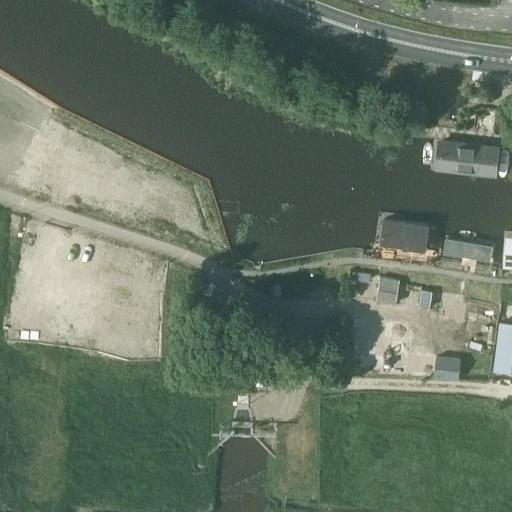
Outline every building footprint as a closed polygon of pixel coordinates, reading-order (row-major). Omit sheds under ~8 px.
[(435,139),(431,172),(496,179),(500,146),(435,139)] [(451,232),(447,260),(493,266),(497,239),(451,232)] [(384,236),(382,254),(427,259),(429,242),(384,236)] [(396,302),(400,278),(380,276),(377,299),(396,302)] [(272,286),(271,294),(279,295),(280,286),(272,286)] [(421,288),(418,305),(430,307),(433,290),(421,288)] [(511,358),(511,323),(501,322),(495,369),(511,371),(511,358)] [(270,376),(256,376),(256,384),(270,384),(270,376)]
